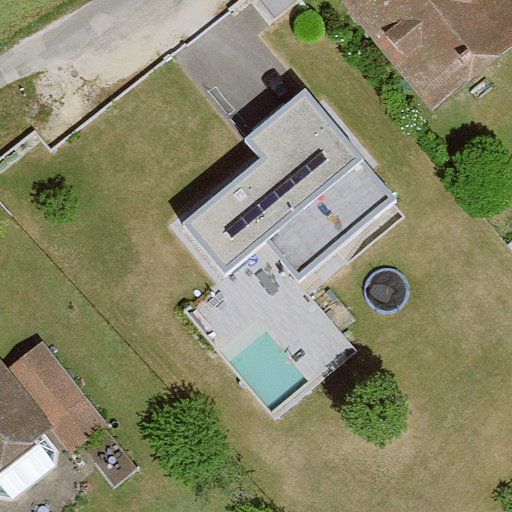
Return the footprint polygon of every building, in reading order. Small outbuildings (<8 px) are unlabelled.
[(295,0),(258,0),(274,19),(296,0),(295,0)] [(511,0),(360,0),(358,2),(435,97),(511,35),(511,0)] [(396,203),(304,93),(245,143),(261,162),(182,227),(225,278),(265,244),(298,284),(396,203)] [(40,346),(8,371),(49,422),(81,397),(40,346)] [(38,430),(41,428),(0,376),(0,498),(10,500),(52,467),(54,451),(38,430)]
